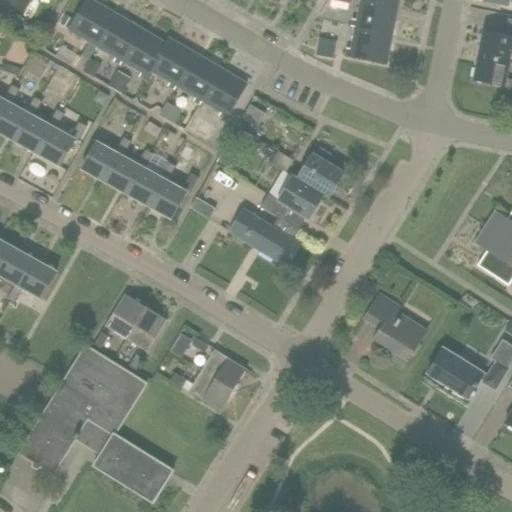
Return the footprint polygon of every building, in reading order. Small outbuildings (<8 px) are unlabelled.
[(7,0),(25,10),(30,0),(7,0)] [(95,44),(113,12),(91,0),(84,0),(69,28),(89,41),(81,55),(88,59),(96,44),(95,44)] [(330,0),(329,6),(347,10),(348,0),(330,0)] [(351,26),(355,27),(391,34),(397,4),(372,0),(360,0),(357,19),(353,18),(351,26)] [(0,20),(18,30),(24,19),(4,8),(0,15),(0,20)] [(121,60),(139,27),(113,12),(95,44),(96,44),(116,56),(113,61),(120,64),(122,60),(121,60)] [(477,55),(509,61),(511,48),(511,19),(507,18),(504,34),(482,30),(477,55)] [(121,60),(122,60),(141,71),(138,75),(145,79),(150,70),(166,42),(139,27),(121,60)] [(391,34),(355,27),(351,48),(347,47),(345,56),(385,64),(391,34)] [(175,84),(194,52),(169,37),(166,42),(150,70),(169,81),(167,85),(174,89),(177,85),(175,84)] [(335,43),(318,41),(315,55),(332,58),(335,43)] [(175,84),(177,85),(194,96),(192,99),(200,104),(202,100),(220,67),(194,52),(175,84)] [(509,61),(477,55),(472,80),(511,88),(511,79),(506,78),(509,61)] [(93,77),(99,65),(89,59),(82,71),(93,77)] [(202,100),(221,111),(219,115),(226,117),(246,82),(220,67),(202,100)] [(121,94),(130,78),(116,70),(107,86),(121,94)] [(0,112),(6,102),(12,105),(21,88),(12,84),(3,100),(0,98),(0,112)] [(102,105),(108,95),(98,89),(93,99),(102,105)] [(6,102),(0,112),(0,134),(13,141),(29,114),(33,117),(42,100),(34,95),(24,112),(12,105),(6,102)] [(181,111),(166,102),(158,115),(160,116),(173,124),(181,111)] [(13,141),(36,154),(51,126),(56,129),(65,113),(57,107),(47,124),(33,117),(29,114),(13,141)] [(192,127),(208,136),(215,125),(199,115),(192,127)] [(51,126),(36,154),(59,166),(73,140),(78,141),(86,125),(78,121),(70,136),(56,129),(51,126)] [(81,169),(103,181),(118,154),(123,156),(132,140),(123,136),(114,151),(96,141),(81,169)] [(118,154),(103,181),(126,194),(141,167),(145,169),(154,153),(145,148),(137,164),(123,156),(118,154)] [(216,161),(229,168),(236,155),(224,148),(216,161)] [(292,174),(329,197),(344,173),(326,162),(330,155),(319,148),(314,155),(312,154),(298,177),(292,173),(292,174)] [(274,163),(287,171),(294,160),(280,152),(274,163)] [(141,167),(126,194),(149,206),(163,179),(167,181),(176,165),(167,161),(159,176),(145,169),(141,167)] [(163,179),(149,206),(171,219),(185,193),(189,195),(198,178),(189,173),(181,189),(167,181),(163,179)] [(329,198),(329,197),(292,174),(277,198),(267,193),(260,205),(278,216),(297,227),(303,216),(308,220),(323,195),(329,198)] [(190,208),(209,219),(215,209),(196,197),(190,208)] [(297,227),(278,216),(273,225),(244,208),(229,233),(286,267),(301,242),(291,236),(297,227)] [(511,210),(507,218),(494,210),(484,226),(511,244),(511,210)] [(511,244),(484,226),(473,242),(486,250),(476,265),(508,286),(511,279),(511,244)] [(0,265),(11,246),(0,239),(0,265)] [(18,285),(33,258),(11,246),(0,265),(0,275),(15,283),(18,285)] [(18,285),(15,283),(6,299),(14,303),(22,288),(40,298),(55,271),(33,258),(18,285)] [(125,338),(147,303),(147,302),(145,306),(124,293),(104,325),(125,338)] [(400,306),(379,293),(362,319),(378,330),(372,340),(391,352),(387,358),(403,368),(427,331),(397,312),(400,306)] [(147,303),(125,338),(146,351),(166,319),(146,306),(148,303),(147,303)] [(107,336),(100,332),(93,343),(100,348),(107,336)] [(180,357),(191,340),(181,333),(170,350),(180,357)] [(207,345),(196,338),(192,345),(203,351),(207,345)] [(511,345),(501,339),(489,358),(496,362),(508,370),(511,361),(511,345)] [(145,383),(84,346),(18,453),(52,473),(74,437),(102,454),(95,466),(153,501),(172,471),(113,435),(145,383)] [(201,370),(236,392),(237,391),(233,389),(246,369),(214,349),(201,370)] [(496,362),(486,377),(443,349),(427,373),(468,399),(480,380),(483,382),(495,390),(508,370),(496,362)] [(142,358),(135,353),(128,365),(135,369),(142,358)] [(236,392),(201,370),(188,391),(220,411),(233,390),(236,392)] [(169,379),(182,387),(186,381),(174,372),(169,379)]
